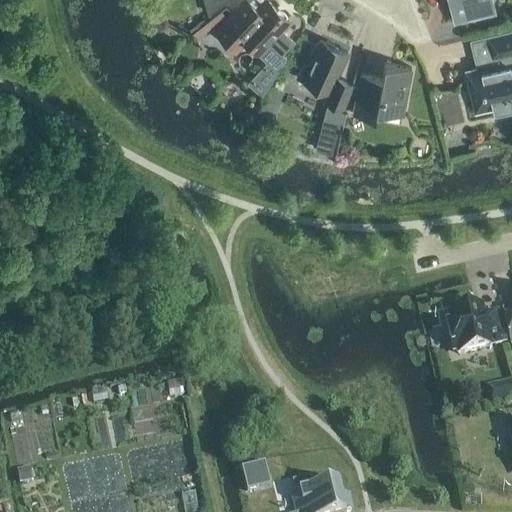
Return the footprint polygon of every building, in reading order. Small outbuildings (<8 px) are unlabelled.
[(226,0),(203,0),(208,15),(226,0)] [(244,0),(215,32),(235,51),(244,41),(260,56),(268,48),(279,59),(294,42),(282,30),(290,22),(266,0),(256,11),(244,0)] [(449,0),(455,21),(494,11),(490,0),(449,0)] [(511,33),(471,43),(477,70),(466,73),(470,92),(474,91),(475,108),(466,108),(466,110),(492,108),(493,112),(511,107),(511,33)] [(336,79),(347,54),(319,41),(309,56),(312,58),(308,66),(304,65),(296,78),(328,93),(324,103),(345,112),(351,86),(336,79)] [(402,116),(411,69),(383,64),(380,79),(359,75),(352,115),(374,119),(376,111),(402,116)] [(317,150),(337,155),(346,118),(326,113),(317,150)] [(484,320),(481,308),(448,316),(449,319),(445,320),(452,353),(457,352),(457,356),(504,345),(497,317),(484,320)] [(184,396),(182,382),(166,385),(169,399),(184,396)] [(511,383),(491,388),(494,401),(511,397),(511,383)] [(265,476),(262,465),(239,470),(245,494),(256,491),(253,479),(265,476)] [(309,479),(291,483),(294,495),(289,496),(292,511),(349,511),(346,497),(342,498),(339,484),(312,490),(309,479)]
